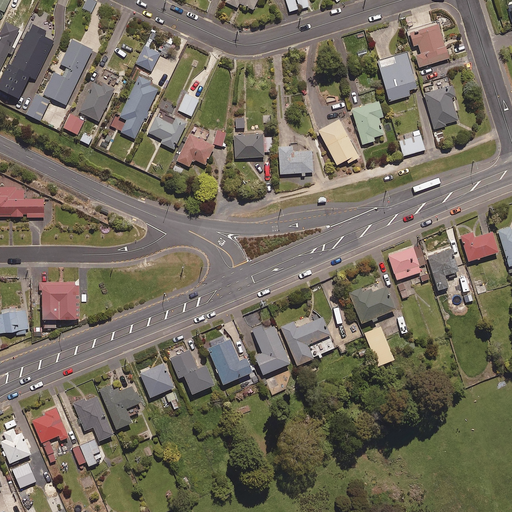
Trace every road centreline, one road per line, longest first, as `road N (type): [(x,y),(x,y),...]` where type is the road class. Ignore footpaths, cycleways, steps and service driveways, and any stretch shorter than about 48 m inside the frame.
road 1 (residential): [(403,0),(252,45),(136,0)]
road 2 (secondary): [(1,379),(239,281)]
road 3 (secondary): [(173,224),(385,222)]
road 4 (secondary): [(0,143),(173,224)]
road 5 (residential): [(0,256),(131,251),(173,224)]
road 6 (secondary): [(239,281),(385,222)]
road 7 (residential): [(467,0),(511,142)]
road 8 (secondary): [(385,222),(511,169)]
